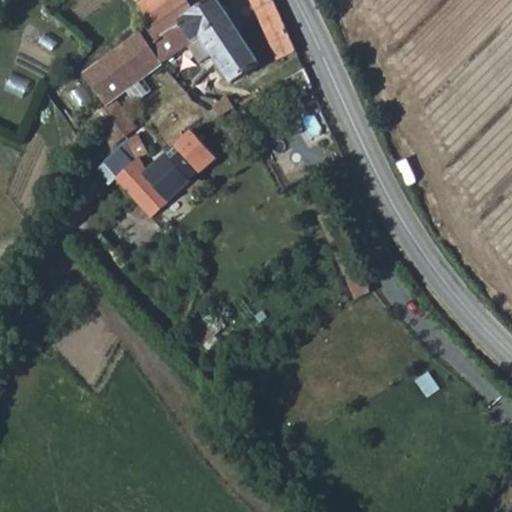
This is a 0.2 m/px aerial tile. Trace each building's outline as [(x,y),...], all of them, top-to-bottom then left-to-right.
[(22,0),(2,0),(9,9),(23,2),(22,0)] [(166,40),(175,35),(191,60),(212,46),(244,88),(271,68),(222,1),(201,14),(189,0),(177,0),(151,18),(158,28),(166,40)] [(306,59),(279,0),(256,0),(288,65),(306,59)] [(175,35),(166,40),(158,28),(97,76),(121,110),(112,115),(109,128),(127,152),(138,144),(146,132),(128,107),(191,60),(175,35)] [(231,121),(245,113),(238,103),(224,110),(231,121)] [(165,177),(153,164),(150,166),(131,188),(168,225),(182,211),(227,163),(202,138),(165,177)]
